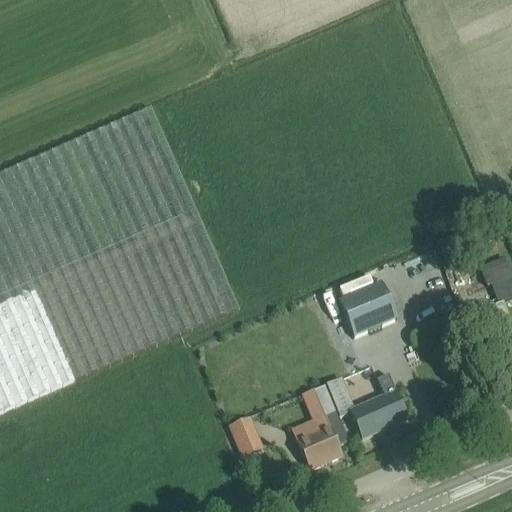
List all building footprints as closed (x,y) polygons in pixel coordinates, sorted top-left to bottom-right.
[(0,416),(239,312),(151,110),(0,176),(0,416)] [(457,238),(438,245),(446,268),(466,261),(457,238)] [(511,278),(491,287),(498,307),(502,306),(511,302),(511,278)] [(369,279),(338,292),(342,301),(372,288),(369,279)] [(381,286),(338,304),(353,341),(397,322),(381,286)] [(510,342),(503,325),(508,323),(502,306),(498,307),(480,314),(490,340),(484,343),(498,381),(511,376),(511,349),(509,342),(510,342)] [(344,347),(348,367),(368,363),(364,343),(344,347)] [(406,421),(398,403),(388,379),(377,383),(385,400),(350,416),(353,423),(361,441),(406,421)] [(348,444),(343,433),(324,389),(312,394),(328,430),(310,438),(308,433),(294,439),(309,473),(342,459),(337,449),(348,444)] [(227,429),(242,461),(265,450),(250,418),(227,429)]
